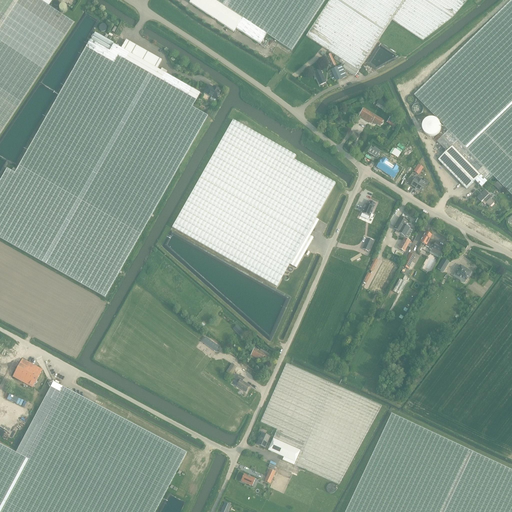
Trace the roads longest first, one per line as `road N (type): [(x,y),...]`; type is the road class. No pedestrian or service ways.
road 1 (unclassified): [(236,456),(365,169)]
road 2 (unclassified): [(365,169),(129,0)]
road 3 (unclassified): [(236,456),(0,329)]
road 4 (unclassified): [(511,255),(365,169)]
